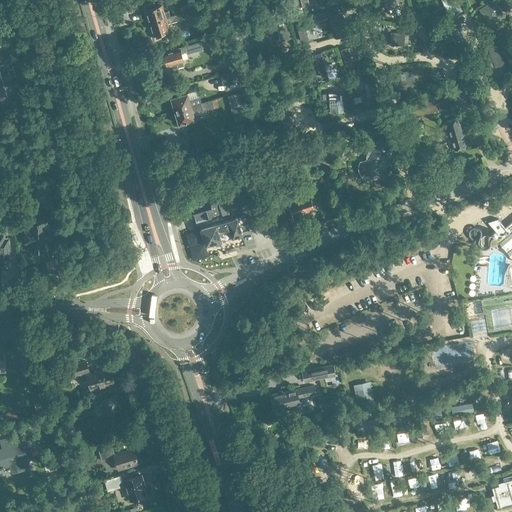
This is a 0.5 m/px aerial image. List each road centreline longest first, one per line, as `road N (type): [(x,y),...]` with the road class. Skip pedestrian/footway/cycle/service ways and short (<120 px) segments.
road 1 (primary): [(80,0),(158,286)]
road 2 (primary): [(175,280),(93,0)]
road 3 (unclassified): [(284,260),(511,163)]
road 4 (primary): [(245,511),(195,342)]
road 5 (primary): [(179,347),(232,511)]
road 6 (residential): [(181,511),(135,360)]
road 7 (track): [(337,506),(465,490)]
